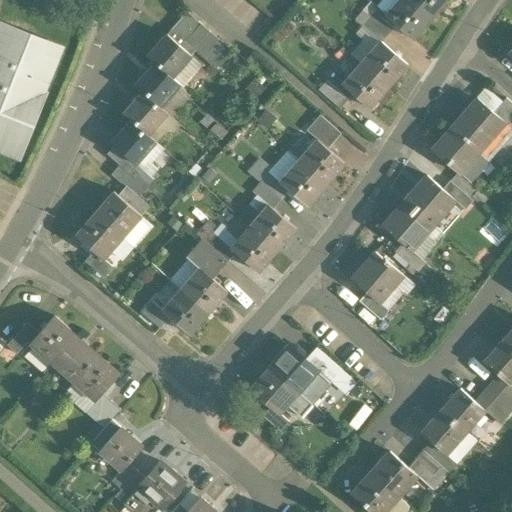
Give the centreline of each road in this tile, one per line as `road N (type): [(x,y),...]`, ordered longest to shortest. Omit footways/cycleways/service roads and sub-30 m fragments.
road 1 (residential): [(511,259),(412,394),(295,290)]
road 2 (residential): [(461,42),(295,290)]
road 3 (tertiary): [(118,0),(69,143),(11,253)]
road 4 (residential): [(200,394),(52,267),(11,253)]
road 5 (residential): [(200,394),(175,425),(278,511)]
road 6 (residential): [(295,290),(200,394)]
